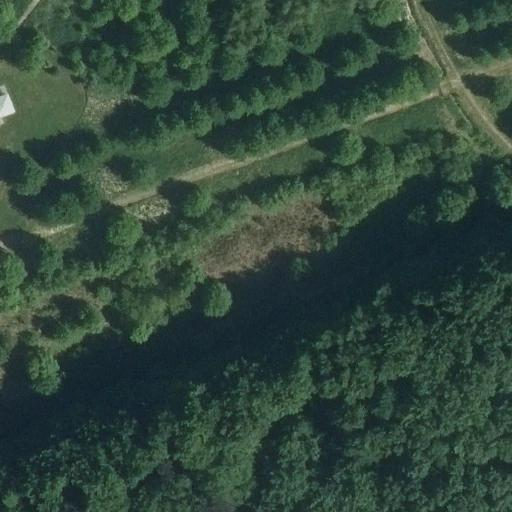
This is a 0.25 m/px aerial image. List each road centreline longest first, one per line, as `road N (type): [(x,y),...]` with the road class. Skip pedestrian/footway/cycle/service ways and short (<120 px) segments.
road 1 (track): [(0,248),(511,63)]
road 2 (track): [(511,153),(472,113),(414,0)]
